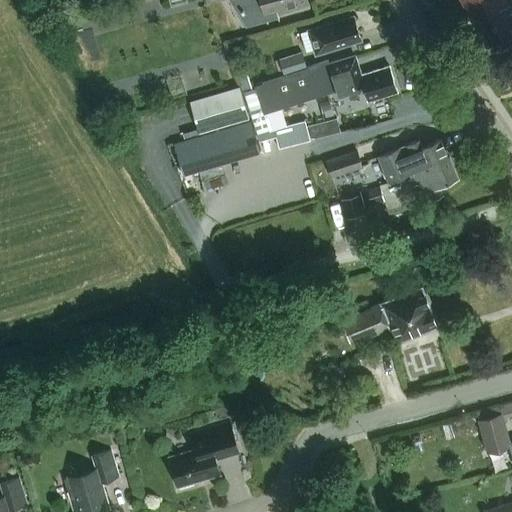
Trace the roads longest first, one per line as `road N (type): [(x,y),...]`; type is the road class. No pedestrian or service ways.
road 1 (unclassified): [(511,206),(284,276),(249,292),(194,344),(0,403)]
road 2 (residential): [(275,499),(310,438),(511,381)]
road 3 (unclassified): [(511,160),(403,0)]
